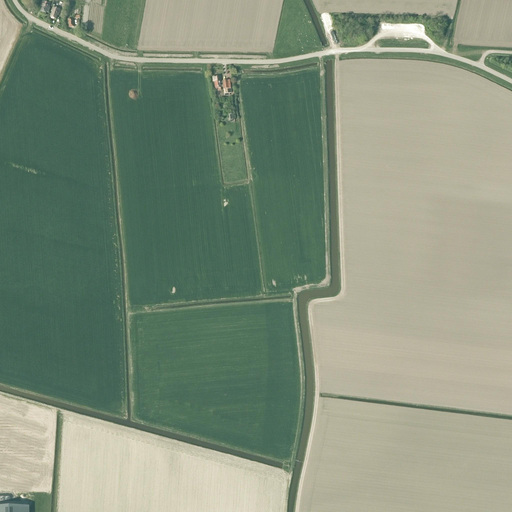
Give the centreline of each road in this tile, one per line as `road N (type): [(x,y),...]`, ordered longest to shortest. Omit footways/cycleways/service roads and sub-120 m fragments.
road 1 (unclassified): [(13,0),(25,15),(123,59),(274,61),(416,50),(479,65)]
road 2 (track): [(298,511),(317,396),(311,308),(345,289),(337,51)]
